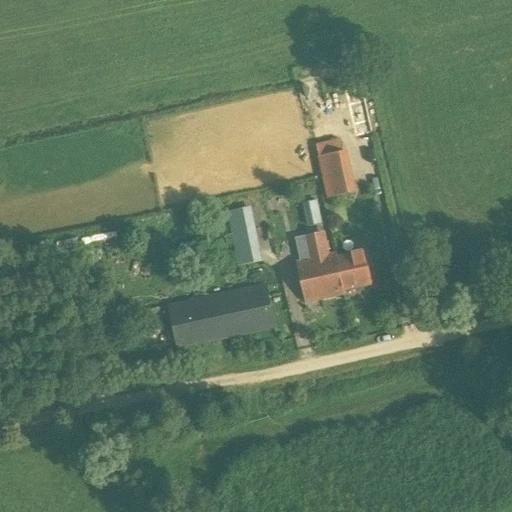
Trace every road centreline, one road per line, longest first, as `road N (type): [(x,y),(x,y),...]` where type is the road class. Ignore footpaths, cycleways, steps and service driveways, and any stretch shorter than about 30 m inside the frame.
road 1 (track): [(0,429),(261,377)]
road 2 (track): [(261,377),(425,340)]
